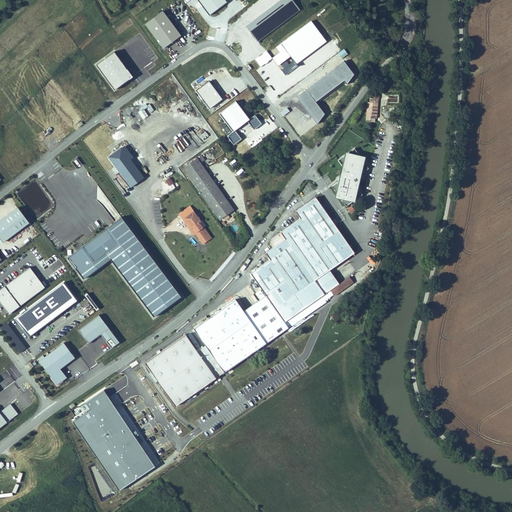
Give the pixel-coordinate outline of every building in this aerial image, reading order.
[(182,36),(163,11),(145,25),(163,50),(182,36)] [(326,40),(311,20),(281,43),(285,49),(296,63),(326,40)] [(296,63),(285,49),(272,58),(285,76),(298,66),(296,63)] [(223,100),(210,82),(197,91),(210,109),(223,100)] [(378,111),(379,98),(370,97),(370,102),(368,101),(367,117),(375,118),(376,111),(378,111)] [(250,119),(236,102),(220,114),(235,132),(227,138),(234,146),(263,123),(255,114),(250,119)] [(96,134),(90,139),(99,149),(110,141),(106,136),(109,133),(107,130),(99,137),(96,134)] [(175,131),(172,133),(178,140),(180,137),(175,131)] [(121,146),(108,155),(130,186),(143,176),(121,146)] [(338,158),(348,173),(331,185),(346,206),(363,194),(353,180),(370,167),(354,146),(338,158)] [(182,167),(218,219),(233,209),(200,162),(205,159),(202,155),(197,158),(196,158),(187,164),(186,162),(182,165),(183,167),(182,167)] [(77,168),(83,164),(77,157),(72,161),(77,168)] [(169,177),(165,181),(170,186),(174,182),(169,177)] [(266,294),(269,298),(284,321),(330,289),(339,283),(330,270),(356,252),(349,242),(317,195),(296,210),(301,217),(281,231),(285,237),(265,251),(270,258),(250,271),(266,294)] [(30,224),(18,208),(0,221),(0,238),(4,243),(30,224)] [(198,236),(203,243),(211,237),(203,227),(199,223),(201,221),(193,211),(183,219),(190,229),(193,227),(197,232),(199,235),(198,236)] [(109,257),(154,316),(181,296),(121,216),(67,256),(83,277),(109,257)] [(29,267),(0,288),(0,301),(9,313),(44,286),(29,267)] [(77,301),(64,283),(16,319),(30,337),(77,301)] [(330,289),(284,321),(269,298),(266,294),(244,310),(266,343),(289,328),(288,326),(333,295),(330,289)] [(186,333),(145,361),(174,405),(266,343),(244,310),(236,299),(194,327),(205,344),(197,350),(186,333)] [(0,311),(4,317),(8,314),(0,302),(0,311)] [(121,341),(100,313),(80,328),(90,342),(102,333),(113,347),(121,341)] [(64,342),(39,361),(57,384),(67,377),(60,368),(75,357),(64,342)] [(83,347),(79,350),(84,356),(88,353),(83,347)] [(157,466),(106,389),(87,402),(92,408),(73,421),(120,490),(157,466)] [(11,404),(0,412),(0,413),(7,423),(18,414),(11,404)]
